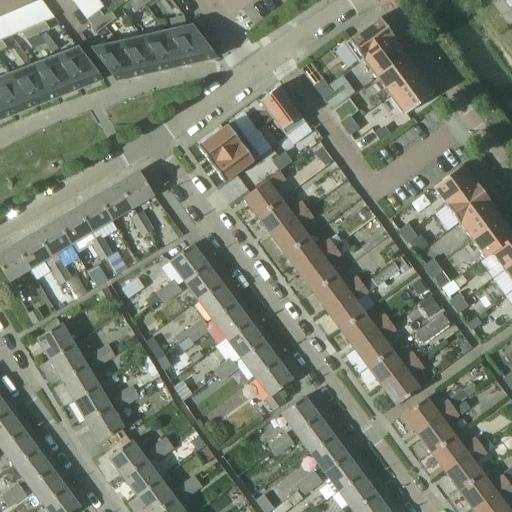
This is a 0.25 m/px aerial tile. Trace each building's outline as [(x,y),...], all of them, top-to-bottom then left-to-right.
[(141,0),(136,0),(129,6),(135,13),(145,5),(141,0)] [(99,11),(86,20),(91,26),(100,20),(103,17),(99,11)] [(103,17),(100,20),(105,27),(115,20),(110,12),(103,17)] [(379,18),(344,44),(359,64),(363,61),(362,60),(392,38),(392,39),(393,38),(385,27),(379,18)] [(91,26),(89,28),(94,35),(105,27),(100,20),(91,26)] [(32,28),(38,35),(49,30),(44,23),(32,28)] [(191,27),(165,33),(189,65),(215,59),(191,27)] [(32,28),(20,33),(25,40),(26,40),(38,35),(32,28)] [(52,53),(58,49),(45,33),(40,37),(52,53)] [(165,33),(141,38),(165,71),(189,65),(165,33)] [(38,35),(26,40),(33,50),(43,42),(38,35)] [(141,38),(117,44),(141,76),(165,71),(141,38)] [(405,57),(392,39),(392,38),(362,60),(363,61),(376,78),(405,57)] [(117,44),(92,49),(116,82),(141,76),(117,44)] [(77,49),(54,58),(78,90),(101,81),(77,49)] [(419,75),(405,57),(376,78),(389,97),(419,75)] [(54,58),(32,66),(56,99),(78,90),(54,58)] [(32,66),(10,75),(34,107),(56,99),(32,66)] [(10,75),(0,78),(0,99),(12,116),(34,107),(10,75)] [(433,94),(419,75),(389,97),(403,116),(433,94)] [(327,86),(322,80),(312,87),(317,93),(327,86)] [(332,93),(327,86),(317,93),(322,100),(332,93)] [(278,88),(259,102),(265,110),(272,120),(285,137),(293,146),(311,133),(304,123),(278,88)] [(0,99),(0,120),(12,116),(0,99)] [(348,99),(331,112),(340,124),(349,116),(350,117),(357,112),(348,99)] [(265,110),(259,115),(266,124),(272,120),(265,110)] [(350,117),(349,116),(340,124),(344,130),(354,123),(350,117)] [(210,166),(245,140),(232,122),(197,148),(210,166)] [(359,129),(354,123),(344,130),(349,137),(359,129)] [(383,126),(375,132),(381,141),(389,135),(383,126)] [(224,184),(259,158),(245,140),(210,166),(224,184)] [(322,147),(314,153),(323,165),(332,159),(322,147)] [(284,153),(278,158),(285,167),(291,163),(284,153)] [(278,172),(285,167),(278,158),(271,162),(278,172)] [(461,167),(432,189),(445,206),(445,207),(475,185),(474,184),(461,167)] [(280,202),(271,190),(284,181),(278,172),(271,178),(264,183),(257,188),(250,193),(243,198),(258,218),(280,202)] [(139,173),(118,185),(131,208),(153,195),(139,173)] [(475,183),(474,184),(475,185),(445,207),(445,206),(444,206),(458,225),(459,225),(458,224),(488,202),(488,203),(489,202),(475,183)] [(111,220),(131,208),(118,185),(97,197),(111,220)] [(90,232),(111,220),(97,197),(77,210),(90,232)] [(258,218),(272,237),(307,211),(301,203),(288,213),(280,202),(258,218)] [(500,220),(488,203),(488,202),(458,224),(459,225),(471,242),(500,220)] [(70,245),(90,232),(77,210),(56,222),(70,245)] [(136,228),(148,221),(142,211),(130,218),(136,228)] [(307,211),(272,237),(285,256),(307,239),(300,229),(313,219),(307,211)] [(511,235),(500,220),(471,242),(484,260),(491,255),(490,254),(511,237),(511,235)] [(153,230),(148,221),(136,228),(141,237),(153,230)] [(49,257),(70,245),(56,222),(36,234),(49,257)] [(412,231),(407,225),(397,232),(402,238),(412,231)] [(417,238),(412,231),(402,238),(407,245),(417,238)] [(36,234),(15,246),(29,269),(49,257),(36,234)] [(336,235),(329,240),(335,248),(337,247),(342,243),(336,235)] [(94,253),(106,246),(101,236),(89,243),(94,253)] [(511,237),(490,254),(491,255),(503,271),(511,264),(511,237)] [(285,256),(299,274),(335,248),(329,240),(328,239),(315,249),(307,239),(285,256)] [(337,247),(335,248),(340,255),(350,248),(345,241),(342,243),(337,247)] [(29,269),(15,246),(0,255),(0,268),(8,282),(29,269)] [(112,255),(106,246),(94,253),(100,262),(112,255)] [(169,262),(184,281),(205,266),(191,246),(169,262)] [(335,248),(299,274),(313,293),(335,277),(327,266),(340,255),(335,248)] [(394,279),(401,274),(408,269),(400,259),(393,264),(371,280),(378,290),(386,285),(384,281),(391,276),(394,279)] [(437,266),(433,259),(423,267),(428,273),(437,266)] [(53,277),(65,270),(60,261),(48,268),(53,277)] [(511,264),(503,271),(511,283),(511,264)] [(198,301),(219,285),(205,266),(184,281),(198,301)] [(442,272),(437,266),(428,273),(432,280),(434,279),(442,272)] [(70,278),(65,270),(53,277),(58,285),(70,278)] [(442,289),(450,283),(442,272),(434,279),(442,289)] [(313,293),(327,312),(362,286),(355,276),(342,286),(335,277),(313,293)] [(173,281),(164,287),(172,298),(181,292),(173,281)] [(418,283),(411,288),(417,297),(424,292),(418,283)] [(212,320),(234,304),(219,285),(198,301),(212,320)] [(362,286),(327,312),(340,330),(362,314),(354,303),(368,293),(362,286)] [(172,298),(164,287),(155,293),(156,294),(159,299),(163,305),(172,298)] [(112,298),(105,288),(95,295),(101,305),(112,298)] [(156,294),(146,301),(149,305),(159,299),(156,294)] [(463,301),(458,294),(448,302),(453,308),(463,301)] [(430,318),(439,311),(430,299),(421,305),(430,318)] [(468,307),(463,301),(453,308),(458,315),(468,307)] [(212,320),(205,325),(209,331),(208,331),(218,345),(226,339),(248,323),(234,304),(212,320)] [(42,319),(36,309),(26,315),(32,325),(42,319)] [(340,330),(354,349),(389,323),(383,315),(370,324),(362,314),(340,330)] [(442,314),(415,333),(422,343),(449,324),(442,314)] [(481,325),(476,318),(466,325),(471,332),(481,325)] [(201,320),(192,326),(200,337),(209,331),(201,320)] [(218,345),(215,348),(225,361),(230,358),(234,364),(241,359),(262,343),(248,323),(226,339),(218,345)] [(389,323),(354,349),(368,368),(390,352),(382,341),(395,331),(389,323)] [(37,339),(49,360),(72,346),(60,325),(37,339)] [(200,337),(192,326),(184,332),(187,337),(192,343),(200,337)] [(183,331),(173,338),(178,344),(187,337),(184,332),(183,331)] [(255,378),(276,362),(262,343),(241,359),(255,378)] [(107,345),(98,350),(105,362),(114,356),(107,345)] [(62,380),(84,367),(72,346),(49,360),(62,380)] [(421,348),(412,355),(416,361),(425,354),(421,348)] [(105,362),(98,350),(88,356),(95,368),(105,362)] [(382,387),(416,361),(412,355),(410,352),(397,362),(390,352),(368,368),(382,387)] [(425,354),(416,361),(422,369),(431,362),(425,354)] [(165,357),(159,360),(165,371),(171,367),(165,357)] [(225,361),(221,365),(229,375),(238,369),(234,364),(230,358),(225,361)] [(422,369),(416,361),(382,387),(396,406),(418,390),(409,378),(422,369)] [(276,362),(255,378),(269,397),(265,400),(273,411),(284,403),(276,392),(291,382),(276,362)] [(229,375),(221,365),(212,371),(220,382),(229,375)] [(74,401),(97,387),(84,367),(62,380),(74,401)] [(511,381),(511,372),(502,379),(506,386),(511,381)] [(471,384),(462,391),(466,397),(475,390),(471,384)] [(131,386),(122,392),(129,403),(138,397),(131,386)] [(86,421),(109,408),(97,387),(74,401),(86,421)] [(461,390),(446,401),(452,409),(467,398),(466,397),(462,391),(461,390)] [(129,403),(122,392),(113,397),(120,409),(129,403)] [(303,398),(281,414),(289,425),(282,430),(284,433),(288,439),(296,434),(317,418),(303,398)] [(467,398),(452,409),(459,417),(460,419),(475,408),(467,398)] [(403,415),(417,435),(452,409),(446,401),(433,410),(425,399),(403,415)] [(109,408),(86,421),(99,443),(121,429),(109,408)] [(452,409),(417,435),(431,454),(453,437),(445,427),(459,417),(452,409)] [(0,447),(22,431),(7,412),(0,417),(0,447)] [(310,453),(331,437),(317,418),(296,434),(310,453)] [(14,467),(36,451),(22,431),(0,447),(14,467)] [(284,433),(276,440),(284,450),(292,444),(284,433)] [(324,472),(346,456),(331,437),(310,453),(324,472)] [(431,454),(445,472),(480,446),(474,438),(460,447),(453,437),(431,454)] [(165,438),(156,444),(164,455),(173,449),(165,438)] [(284,450),(276,440),(267,446),(272,452),(275,457),(284,450)] [(488,441),(480,446),(486,454),(494,449),(488,441)] [(123,477),(144,462),(130,442),(108,458),(123,477)] [(164,455),(156,444),(147,450),(155,462),(164,455)] [(480,446),(445,472),(459,491),(481,475),(473,464),(486,454),(480,446)] [(28,486),(50,470),(36,451),(14,467),(28,486)] [(338,491),(360,475),(346,456),(324,472),(338,491)] [(159,481),(144,462),(123,477),(137,497),(159,481)] [(511,466),(501,474),(502,475),(508,484),(511,481),(511,466)] [(42,505),(64,489),(50,470),(28,486),(42,505)] [(313,472),(304,478),(313,489),(321,482),(313,472)] [(352,510),(374,495),(360,475),(338,491),(352,510)] [(459,491),(473,510),(508,484),(502,475),(488,485),(481,475),(459,491)] [(193,476),(184,483),(192,494),(201,487),(193,476)] [(313,489),(304,478),(296,485),(304,496),(313,489)] [(137,497),(148,511),(156,511),(173,500),(159,481),(137,497)] [(192,494),(184,483),(175,489),(183,500),(192,494)] [(511,489),(508,484),(473,510),(474,511),(508,511),(500,502),(511,493),(511,489)] [(9,491),(17,503),(26,496),(17,485),(9,491)] [(64,489),(42,505),(47,511),(74,511),(79,509),(64,489)] [(0,498),(8,509),(17,503),(9,491),(0,497),(0,498)] [(263,495),(254,501),(262,511),(270,511),(274,510),(263,495)] [(353,511),(386,511),(374,495),(352,510),(353,511)] [(181,511),(173,500),(156,511),(181,511)] [(284,511),(291,507),(287,501),(274,511),(273,511),(284,511)]
